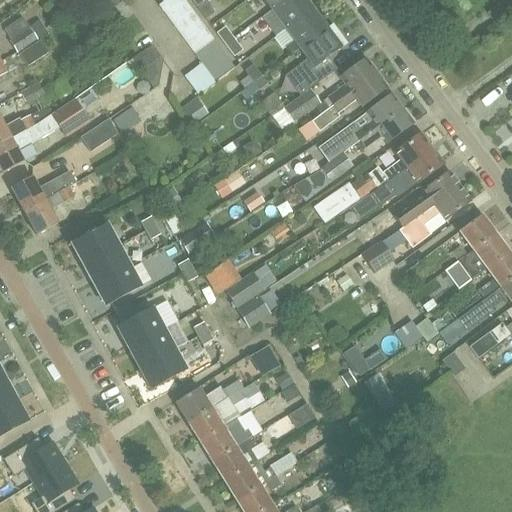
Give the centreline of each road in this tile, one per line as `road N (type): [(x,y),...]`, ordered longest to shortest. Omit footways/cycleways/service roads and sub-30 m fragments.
road 1 (residential): [(150,511),(0,252)]
road 2 (residential): [(511,203),(359,0)]
